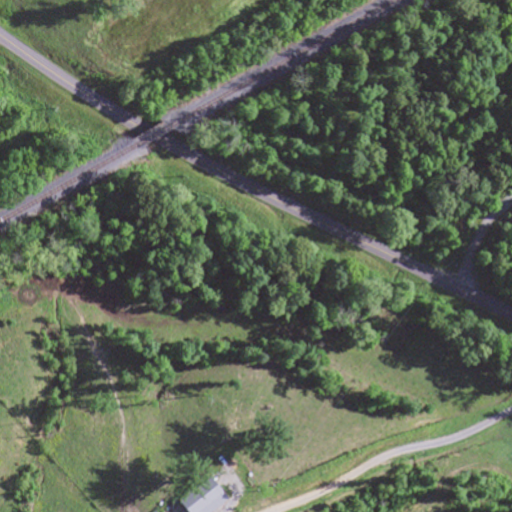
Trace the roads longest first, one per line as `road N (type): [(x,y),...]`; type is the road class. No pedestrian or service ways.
road 1 (secondary): [(511,315),(143,131),(0,36)]
road 2 (residential): [(511,448),(422,467),(356,511)]
